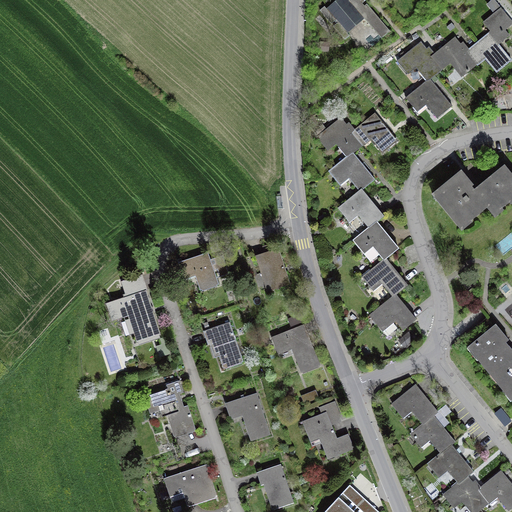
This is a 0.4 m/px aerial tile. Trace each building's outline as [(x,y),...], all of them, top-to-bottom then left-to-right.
[(333,0),(325,8),(345,31),(361,18),(379,38),(388,29),(363,0),(333,0)] [(481,25),(488,35),(465,53),(476,67),(485,60),(496,75),(511,63),(498,47),(509,38),(504,31),(511,25),(500,10),(481,25)] [(465,53),(455,39),(429,59),(440,72),(449,65),(461,79),(476,67),(465,53)] [(420,47),(398,64),(408,76),(416,70),(426,83),(429,81),(440,72),(429,59),(420,47)] [(436,120),(450,108),(429,81),(426,83),(405,100),(416,114),(425,107),(436,120)] [(397,143),(376,117),(351,136),(360,147),(369,140),(381,155),(397,143)] [(340,122),(318,140),(327,151),(335,145),(345,159),(351,154),(360,147),(351,136),(340,122)] [(345,159),(327,173),(339,187),(348,180),(358,193),(361,191),(373,181),(351,154),(345,159)] [(511,180),(502,168),(490,177),(511,204),(511,203),(511,180)] [(493,218),(511,204),(490,177),(473,191),(459,174),(430,197),(458,232),(487,210),(493,218)] [(361,191),(337,210),(348,224),(357,217),(368,231),(376,225),(383,219),(361,191)] [(368,231),(353,243),(363,255),(371,249),(382,263),(385,261),(397,251),(376,225),(368,231)] [(277,252),(254,259),(265,295),(289,288),(277,252)] [(208,253),(181,262),(186,275),(194,272),(200,290),(218,284),(208,253)] [(223,257),(214,260),(220,276),(229,274),(223,257)] [(382,263),(361,280),(372,294),(380,287),(391,299),(394,296),(406,288),(385,261),(382,263)] [(160,336),(140,276),(122,282),(127,297),(106,304),(112,322),(128,317),(137,343),(160,336)] [(402,333),(415,322),(394,296),(391,299),(368,318),(381,334),(394,323),(402,333)] [(487,318),(470,331),(478,340),(494,327),(487,318)] [(229,322),(203,331),(208,344),(214,342),(223,368),(243,361),(229,322)] [(304,327),(270,340),(276,358),(291,352),(300,376),(320,369),(304,327)] [(487,376),(511,356),(511,354),(504,345),(507,342),(495,327),(494,327),(478,340),(466,349),(487,376)] [(106,355),(110,371),(123,368),(118,352),(106,355)] [(511,356),(487,376),(509,405),(511,402),(511,356)] [(183,392),(179,380),(167,385),(168,388),(147,395),(151,409),(165,404),(168,415),(167,415),(174,436),(195,429),(188,405),(184,407),(180,393),(183,392)] [(415,387),(391,407),(402,420),(410,414),(422,428),(434,419),(439,415),(415,387)] [(315,390),(301,396),(304,402),(318,397),(315,390)] [(257,393),(225,403),(229,415),(241,412),(251,440),(270,434),(257,393)] [(353,448),(347,434),(336,438),(330,421),(341,417),(335,401),(319,407),(321,413),(301,421),(310,442),(320,438),(327,458),(353,448)] [(422,428),(411,436),(421,448),(428,443),(440,456),(451,448),(455,445),(434,419),(422,428)] [(440,456),(427,466),(438,481),(447,474),(457,486),(469,477),(472,475),(451,448),(440,456)] [(207,464),(166,478),(173,498),(184,494),(187,505),(217,495),(207,464)] [(281,464),(258,472),(262,484),(265,483),(274,509),(293,502),(281,464)] [(509,511),(511,508),(511,488),(500,473),(478,490),(490,505),(498,499),(509,511)] [(462,505),(467,511),(480,511),(490,505),(478,490),(469,477),(457,486),(442,497),(453,511),(462,505)] [(352,486),(338,501),(349,511),(368,511),(374,506),(352,486)]
